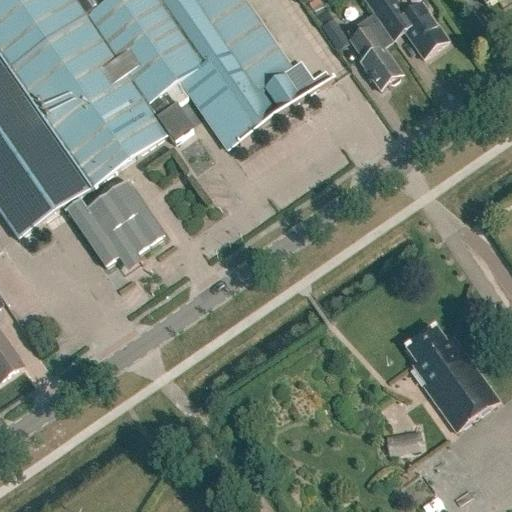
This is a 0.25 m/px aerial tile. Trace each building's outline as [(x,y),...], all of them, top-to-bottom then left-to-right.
[(0,0),(0,215),(20,244),(92,194),(169,140),(175,149),(195,135),(178,111),(189,103),(178,89),(185,84),(205,113),(230,96),(234,101),(232,102),(256,137),(241,147),(239,145),(238,146),(240,149),(336,83),(334,80),(333,80),(334,82),(302,104),(285,78),(293,73),(242,0),(210,0),(208,2),(206,0),(0,0)] [(392,0),(374,0),(366,6),(394,46),(406,37),(424,63),(449,46),(423,10),(407,21),(392,0)] [(480,0),(487,10),(501,0),(480,0)] [(286,17),(276,22),(288,44),(297,39),(286,17)] [(375,20),(350,38),(367,63),(362,67),(364,71),(363,74),(370,79),(380,93),(382,96),(389,91),(391,89),(394,90),(400,86),(401,82),(403,81),(384,54),(394,47),(375,20)] [(323,32),(340,57),(352,49),(334,24),(323,32)] [(105,195),(93,204),(90,200),(82,206),(82,205),(65,217),(69,223),(71,221),(106,273),(133,255),(137,261),(165,242),(129,189),(131,188),(130,186),(109,201),(105,195)] [(12,276),(0,283),(0,293),(5,301),(22,290),(12,276)] [(431,401),(457,437),(500,406),(454,343),(448,348),(436,332),(420,343),(417,342),(411,347),(410,350),(407,353),(418,369),(414,372),(434,399),(431,401)] [(0,386),(22,371),(0,338),(0,386)] [(423,454),(420,437),(388,442),(391,459),(423,454)]
